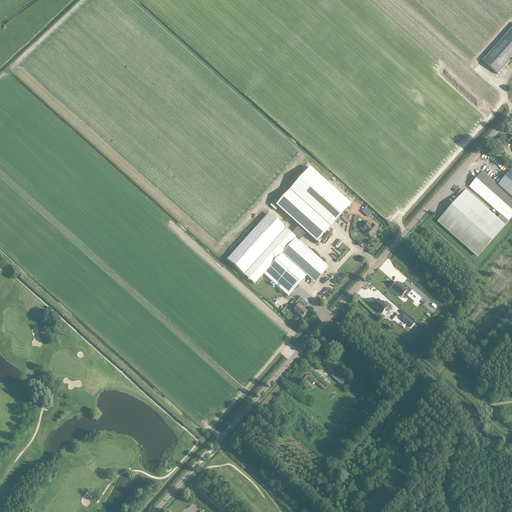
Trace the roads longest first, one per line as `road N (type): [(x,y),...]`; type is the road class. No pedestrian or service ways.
road 1 (tertiary): [(155,511),(511,113)]
road 2 (unknown): [(406,230),(402,208),(503,97)]
road 3 (unknown): [(458,436),(403,446),(402,511)]
